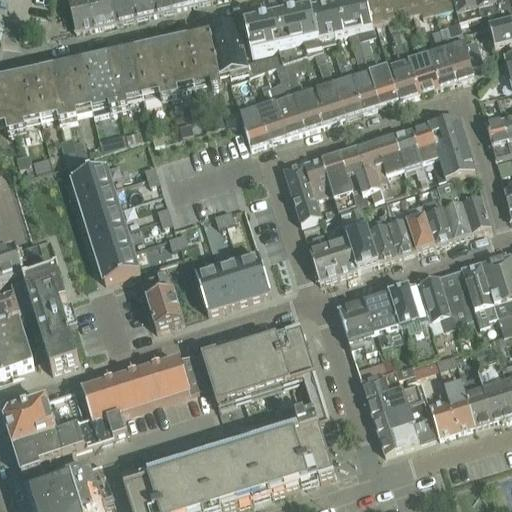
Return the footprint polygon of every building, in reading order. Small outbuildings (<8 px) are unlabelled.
[(67,0),(77,38),(97,33),(89,0),(67,0)] [(89,0),(97,33),(99,33),(117,29),(110,0),(89,0)] [(110,0),(117,29),(135,25),(129,0),(110,0)] [(129,0),(135,25),(154,21),(156,20),(151,0),(129,0)] [(151,0),(156,20),(158,20),(177,15),(173,0),(151,0)] [(173,0),(177,15),(194,12),(191,0),(173,0)] [(191,0),(194,12),(213,7),(212,7),(214,6),(212,0),(191,0)] [(401,0),(393,2),(399,26),(411,23),(405,0),(401,0)] [(417,0),(405,0),(411,23),(422,21),(417,0)] [(440,20),(435,0),(417,0),(422,21),(423,24),(440,20)] [(452,0),(435,0),(440,20),(457,17),(452,0)] [(452,0),(457,17),(460,31),(460,32),(481,26),(474,0),(452,0)] [(511,7),(497,11),(493,0),(474,0),(481,26),(484,38),(491,36),(511,30),(511,7)] [(511,7),(511,5),(510,0),(493,0),(497,11),(511,7)] [(393,2),(380,5),(385,29),(399,26),(393,2)] [(367,4),(312,17),(319,48),(374,35),(373,31),(368,7),(367,4)] [(368,7),(373,31),(385,29),(380,5),(368,7)] [(319,48),(312,17),(272,26),(279,57),(306,51),(309,64),(322,59),(319,48)] [(279,57),(272,26),(246,32),(253,63),(279,57)] [(497,57),(511,53),(511,30),(491,36),(497,57)] [(463,43),(460,32),(460,31),(441,36),(458,90),(474,85),(463,43)] [(209,40),(210,45),(219,84),(231,82),(232,87),(249,83),(238,34),(209,40)] [(440,59),(431,62),(441,95),(458,90),(441,36),(433,39),(440,59)] [(403,71),(389,75),(400,108),(420,102),(410,68),(401,38),(392,40),(396,52),(394,53),(396,59),(399,58),(403,71)] [(219,84),(210,45),(198,48),(198,46),(192,47),(192,49),(190,50),(194,69),(184,71),(188,91),(211,86),(213,97),(222,96),(219,84)] [(163,56),(160,56),(171,107),(179,105),(177,93),(188,91),(184,71),(194,69),(190,50),(177,52),(177,51),(162,54),(163,56)] [(171,107),(160,56),(148,59),(147,57),(141,58),(141,60),(139,61),(143,81),(133,83),(138,102),(142,101),(145,113),(171,107)] [(346,89),(337,92),(347,125),(365,120),(354,86),(345,59),(337,62),(346,89)] [(326,60),(319,62),(321,68),(328,65),(326,60)] [(120,65),(108,68),(120,118),(129,116),(126,104),(138,102),(133,83),(143,81),(139,61),(126,64),(126,62),(120,63),(120,65)] [(431,62),(410,68),(420,102),(441,95),(431,62)] [(364,83),(354,86),(365,120),(382,114),(367,68),(367,67),(363,68),(365,71),(361,72),(364,83)] [(372,67),(367,68),(382,114),(400,108),(389,75),(376,79),(372,67)] [(120,118),(108,68),(97,70),(96,68),(90,70),(91,72),(88,72),(93,92),(82,94),(87,114),(94,112),(97,123),(120,118)] [(347,125),(337,92),(329,69),(321,72),(328,94),(317,98),(328,131),(347,125)] [(69,77),(58,79),(70,130),(78,128),(76,116),(87,114),(82,94),(93,92),(88,72),(75,75),(75,73),(69,75),(69,77)] [(70,130),(58,79),(46,82),(45,80),(40,81),(40,83),(38,84),(42,103),(32,105),(36,125),(58,120),(60,132),(70,130)] [(18,88),(7,90),(18,141),(27,139),(25,128),(36,125),(32,105),(42,103),(38,84),(25,87),(24,85),(18,86),(18,88)] [(18,141),(7,90),(0,91),(0,133),(8,132),(10,143),(18,141)] [(295,105),(306,139),(325,133),(313,99),(295,105)] [(236,106),(252,156),(271,150),(260,116),(258,109),(246,113),(245,109),(247,108),(245,103),(236,106)] [(306,139),(295,105),(278,110),(289,144),(306,139)] [(289,144),(278,110),(260,116),(271,150),(289,144)] [(240,120),(226,122),(228,133),(228,135),(243,132),(240,120)] [(475,177),(469,159),(458,123),(430,132),(447,186),(475,177)] [(511,125),(502,128),(511,162),(511,125)] [(497,168),(498,168),(511,164),(511,162),(502,128),(487,132),(497,168)] [(430,132),(413,138),(424,172),(434,169),(436,177),(435,177),(439,188),(447,186),(430,132)] [(424,172),(413,138),(396,143),(407,178),(409,181),(416,179),(415,175),(424,172)] [(407,178),(396,143),(359,155),(374,200),(377,209),(384,207),(380,193),(389,190),(387,184),(407,178)] [(359,155),(340,161),(351,196),(358,215),(368,212),(368,211),(366,203),(373,201),(374,200),(359,155)] [(335,205),(340,221),(358,215),(351,196),(340,161),(323,167),(335,205)] [(323,167),(305,173),(315,208),(329,203),(331,206),(335,205),(323,167)] [(321,225),(315,208),(305,173),(286,179),(302,232),(321,225)] [(108,174),(73,185),(80,207),(115,196),(108,174)] [(156,174),(146,177),(148,186),(159,182),(156,174)] [(159,182),(148,186),(151,194),(161,190),(159,182)] [(438,194),(430,197),(433,208),(423,211),(423,213),(436,253),(455,248),(445,217),(438,194)] [(483,205),(470,209),(468,201),(465,202),(462,194),(458,196),(463,211),(473,242),(492,236),(483,205)] [(115,196),(80,207),(86,227),(121,217),(115,196)] [(418,259),(408,229),(397,232),(390,210),(382,212),(386,224),(399,265),(418,259)] [(463,211),(445,217),(455,248),(473,242),(463,211)] [(405,219),(408,229),(418,259),(436,253),(423,213),(405,219)] [(169,215),(158,219),(161,227),(172,223),(169,215)] [(121,217),(86,227),(93,248),(128,237),(121,217)] [(342,225),(359,278),(380,271),(367,230),(363,218),(342,225)] [(232,219),(224,222),(227,232),(235,230),(232,219)] [(224,222),(216,224),(219,235),(227,232),(224,222)] [(172,223),(161,227),(164,235),(174,232),(172,223)] [(386,224),(367,230),(380,271),(399,265),(386,224)] [(340,284),(359,278),(342,225),(333,227),(337,238),(335,239),(336,244),(328,247),(330,253),(340,284)] [(128,237),(93,248),(99,269),(134,258),(128,237)] [(186,241),(178,244),(181,255),(189,252),(186,241)] [(178,244),(170,247),(173,257),(181,255),(178,244)] [(0,294),(48,279),(50,284),(61,280),(58,271),(52,253),(51,249),(19,260),(19,259),(0,264),(0,294)] [(321,290),(340,284),(330,253),(317,257),(314,249),(308,251),(310,260),(321,290)] [(134,258),(99,269),(106,290),(141,279),(134,258)] [(260,262),(239,269),(251,308),(273,302),(260,262)] [(511,263),(483,273),(499,325),(506,346),(511,344),(511,263)] [(239,269),(218,275),(231,315),(251,308),(239,269)] [(490,328),(499,325),(483,273),(465,278),(483,335),(492,332),(490,328)] [(218,275),(197,282),(209,322),(231,315),(218,275)] [(26,291),(35,322),(49,368),(53,381),(81,372),(63,315),(69,313),(61,286),(62,286),(61,283),(62,282),(61,280),(50,284),(26,291)] [(442,285),(457,334),(476,328),(461,280),(442,285)] [(186,330),(170,281),(143,289),(142,289),(142,291),(142,290),(148,308),(157,339),(186,330)] [(436,336),(432,337),(433,342),(457,334),(442,285),(422,292),(436,336)] [(7,309),(0,311),(0,333),(19,327),(35,322),(26,291),(4,298),(7,309)] [(418,293),(392,302),(403,336),(408,334),(420,372),(441,366),(433,342),(432,337),(418,293)] [(407,350),(403,336),(392,302),(368,309),(384,357),(407,350)] [(378,359),(374,346),(363,311),(340,318),(353,359),(364,355),(366,363),(378,359)] [(0,383),(33,373),(19,327),(0,333),(0,383)] [(301,334),(285,339),(286,341),(277,344),(291,390),(304,386),(316,382),(301,334)] [(267,398),(291,390),(277,344),(268,347),(268,344),(252,349),(267,398)] [(252,349),(237,354),(238,356),(229,359),(243,405),(267,398),(252,349)] [(229,359),(220,362),(219,359),(203,364),(218,413),(243,405),(229,359)] [(83,397),(94,430),(119,422),(204,396),(194,364),(179,366),(83,397)] [(494,429),(511,423),(511,410),(501,377),(499,371),(481,376),(479,383),(480,384),(494,429)] [(402,377),(407,393),(422,389),(416,372),(402,377)] [(511,373),(501,377),(511,410),(511,373)] [(363,390),(369,410),(402,399),(396,380),(363,390)] [(478,434),(494,429),(480,384),(467,388),(465,380),(461,381),(463,388),(478,434)] [(322,402),(316,382),(304,386),(310,406),(322,402)] [(461,440),(478,434),(463,388),(446,394),(448,399),(461,440)] [(420,394),(402,399),(369,410),(374,427),(425,411),(420,394)] [(440,446),(461,440),(448,399),(441,401),(444,411),(431,416),(440,446)] [(6,429),(15,455),(85,433),(76,402),(11,421),(6,429)] [(326,412),(322,402),(310,406),(313,416),(326,412)] [(374,427),(380,444),(431,428),(425,411),(374,427)] [(331,430),(326,412),(313,416),(315,421),(319,434),(331,430)] [(126,496),(130,511),(246,511),(306,493),(307,496),(320,492),(319,489),(336,484),(323,441),(334,438),(331,430),(319,434),(315,421),(299,426),(298,423),(265,433),(271,451),(126,496)] [(50,468),(126,444),(119,422),(94,430),(85,433),(15,455),(23,481),(51,471),(50,468)] [(431,428),(380,444),(386,463),(420,452),(436,447),(431,428)] [(32,511),(102,511),(91,475),(64,483),(67,491),(30,502),(32,511)]
